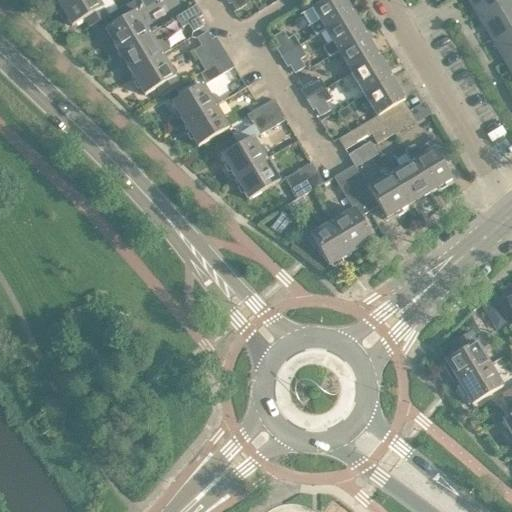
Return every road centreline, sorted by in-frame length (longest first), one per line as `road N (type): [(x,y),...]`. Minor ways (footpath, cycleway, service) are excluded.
road 1 (secondary): [(280,349),(96,142),(0,53)]
road 2 (residential): [(511,206),(386,0)]
road 3 (tertiary): [(349,352),(511,207)]
road 4 (residential): [(334,163),(260,52),(236,34)]
road 5 (secondary): [(455,511),(350,424)]
road 6 (tertiary): [(181,511),(273,423)]
